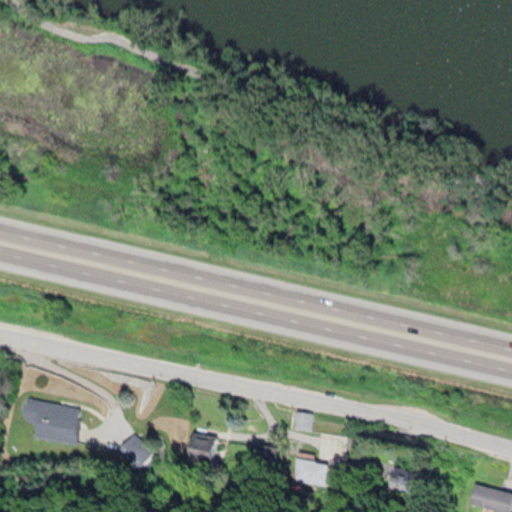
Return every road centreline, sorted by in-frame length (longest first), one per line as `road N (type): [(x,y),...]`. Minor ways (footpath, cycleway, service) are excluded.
road 1 (trunk): [(0,252),(511,371)]
road 2 (trunk): [(511,349),(0,230)]
road 3 (tertiary): [(511,449),(0,336)]
